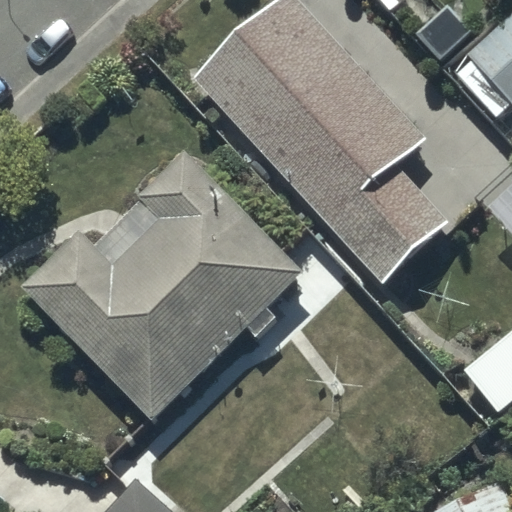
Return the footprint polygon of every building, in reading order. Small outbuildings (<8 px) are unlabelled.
[(430,133),(308,0),(276,0),(195,74),(382,279),(451,216),(400,161),(430,133)] [(511,11),(454,69),(498,114),(511,99),(511,11)] [(82,224),(24,281),(156,416),(307,269),(185,144),(140,187),(146,194),(98,240),(82,224)] [(511,326),(466,364),(506,411),(511,405),(511,326)] [(181,511),(140,475),(106,511),(181,511)] [(511,511),(511,492),(504,476),(429,511),(511,511)]
